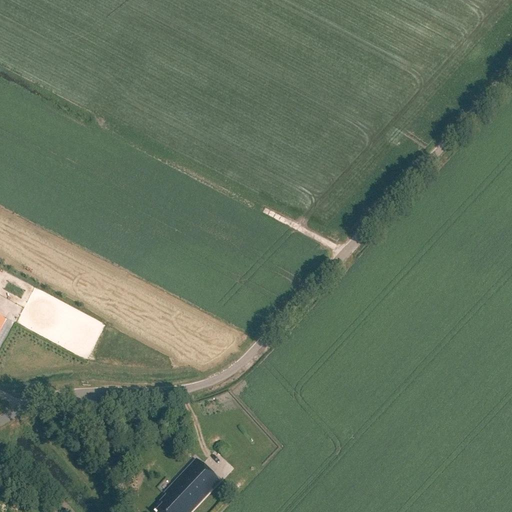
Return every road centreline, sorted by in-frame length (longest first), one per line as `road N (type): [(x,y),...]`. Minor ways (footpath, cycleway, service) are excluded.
road 1 (unclassified): [(92,395),(192,387),(232,370),(511,73)]
road 2 (tertiary): [(120,511),(92,395)]
